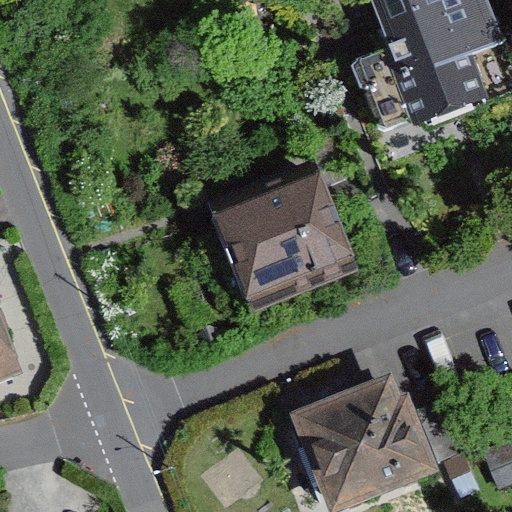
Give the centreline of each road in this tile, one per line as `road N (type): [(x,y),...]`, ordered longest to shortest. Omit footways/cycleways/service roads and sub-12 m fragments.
road 1 (residential): [(127,433),(511,277)]
road 2 (residential): [(0,116),(127,433)]
road 3 (residential): [(0,459),(127,433)]
